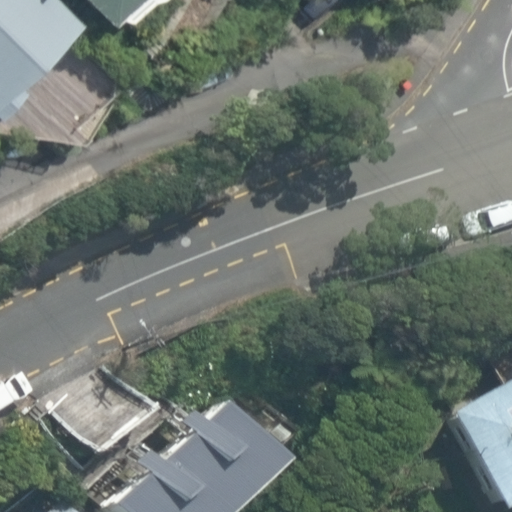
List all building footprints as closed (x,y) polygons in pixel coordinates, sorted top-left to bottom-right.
[(0,0),(0,64),(60,10),(50,0),(0,0)] [(81,0),(89,8),(98,0),(81,0)] [(0,122),(0,151),(11,160),(28,140),(57,165),(108,105),(54,59),(0,122)] [(511,493),(511,356),(427,403),(485,508),(511,493)] [(197,370),(66,476),(95,511),(204,511),(270,459),(197,370)] [(65,511),(49,492),(24,511),(65,511)]
